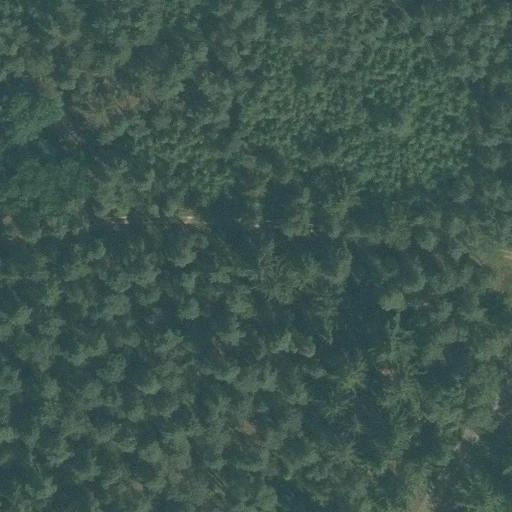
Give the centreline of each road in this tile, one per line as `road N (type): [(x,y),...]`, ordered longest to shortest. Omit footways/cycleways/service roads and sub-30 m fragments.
road 1 (track): [(511,258),(361,230),(237,220),(88,222),(0,237)]
road 2 (track): [(425,511),(511,367)]
